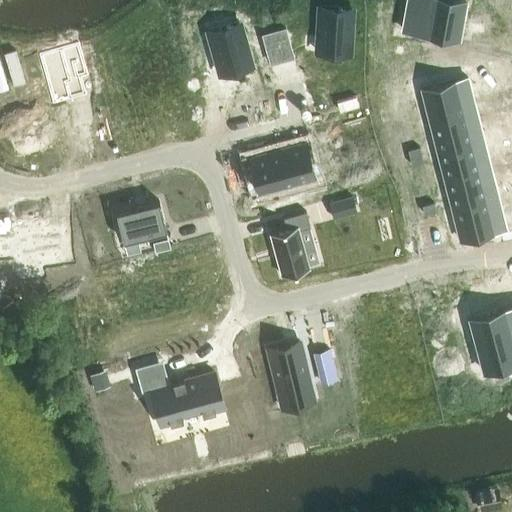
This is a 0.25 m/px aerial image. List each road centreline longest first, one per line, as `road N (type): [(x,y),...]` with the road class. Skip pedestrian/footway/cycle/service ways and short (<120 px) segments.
road 1 (residential): [(203,148),(253,311),(467,258),(511,256)]
road 2 (residential): [(0,185),(74,185),(203,148)]
road 3 (residential): [(203,148),(293,123),(288,95)]
